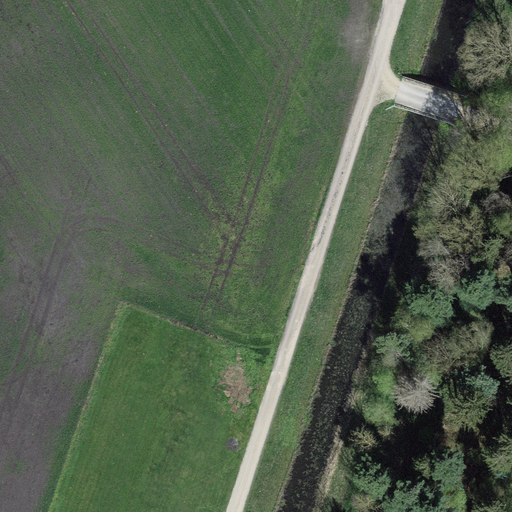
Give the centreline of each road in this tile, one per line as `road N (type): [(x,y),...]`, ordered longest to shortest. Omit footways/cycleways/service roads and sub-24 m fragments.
road 1 (track): [(226,511),(393,0)]
road 2 (track): [(511,128),(363,90)]
